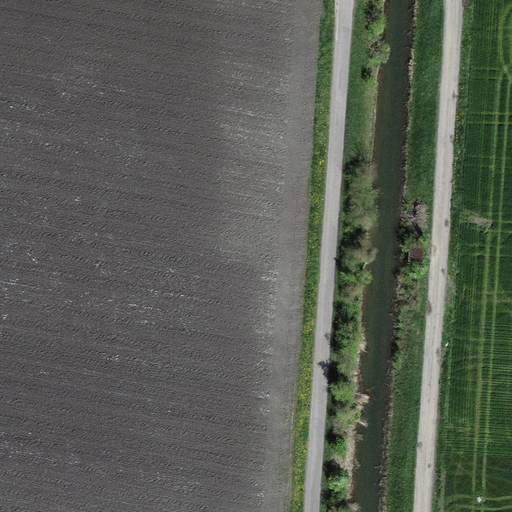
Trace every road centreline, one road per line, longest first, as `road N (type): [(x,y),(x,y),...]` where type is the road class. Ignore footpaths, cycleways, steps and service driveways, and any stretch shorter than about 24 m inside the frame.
road 1 (track): [(423,511),(454,0)]
road 2 (track): [(304,511),(333,0)]
